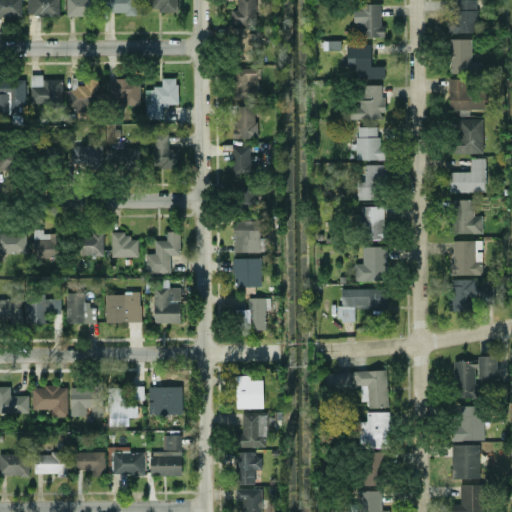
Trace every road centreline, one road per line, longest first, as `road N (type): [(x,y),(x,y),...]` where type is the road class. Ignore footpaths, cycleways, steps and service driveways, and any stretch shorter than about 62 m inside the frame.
road 1 (residential): [(201,0),(206,511)]
road 2 (residential): [(417,0),(421,511)]
road 3 (residential): [(278,350),(0,354)]
road 4 (residential): [(206,507),(0,507)]
road 5 (residential): [(205,201),(0,201)]
road 6 (residential): [(202,47),(0,47)]
road 7 (residential): [(511,325),(318,351)]
